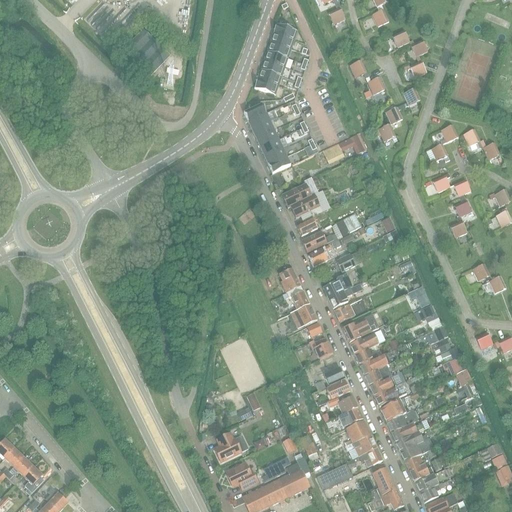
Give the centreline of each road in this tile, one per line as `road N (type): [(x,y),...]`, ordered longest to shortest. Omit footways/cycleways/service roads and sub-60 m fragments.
road 1 (residential): [(219,115),(237,136),(415,511)]
road 2 (secondary): [(199,511),(72,247)]
road 3 (secondary): [(50,258),(189,511)]
road 4 (unclassified): [(179,410),(150,281),(109,190)]
road 5 (unclassified): [(109,190),(66,109),(95,66)]
road 6 (tertiary): [(219,115),(186,145),(109,190)]
road 7 (tertiary): [(93,497),(10,399)]
road 8 (tertiary): [(267,0),(219,115)]
